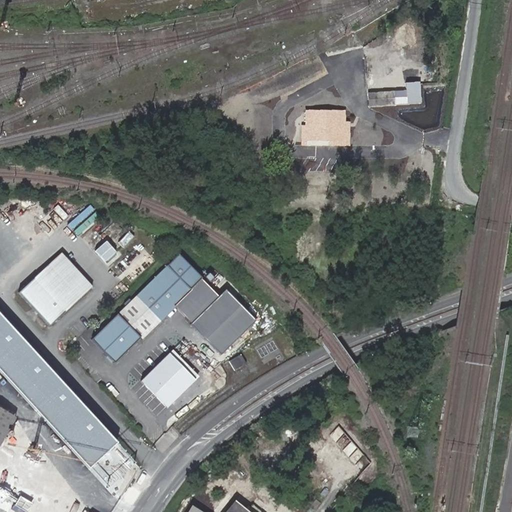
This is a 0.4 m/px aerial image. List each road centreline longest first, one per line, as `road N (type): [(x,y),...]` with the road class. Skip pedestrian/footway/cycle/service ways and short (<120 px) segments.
road 1 (tertiary): [(146,511),(195,449),(271,391),(374,339),(511,289)]
road 2 (unclassified): [(511,203),(473,198),(455,179),(476,0)]
road 3 (unknown): [(48,350),(98,300),(100,277),(87,252),(69,240),(51,242),(0,287)]
road 4 (unknown): [(172,475),(48,350)]
